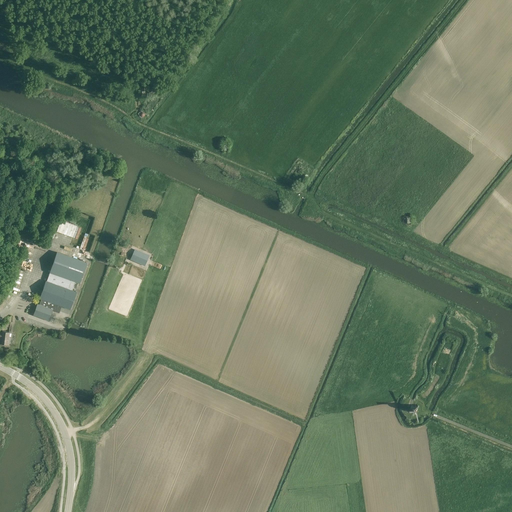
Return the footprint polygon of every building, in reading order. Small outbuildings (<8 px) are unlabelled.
[(32,77),(27,81),(33,87),(38,83),(32,77)] [(137,113),(141,119),(146,116),(143,110),(137,113)] [(72,238),(76,226),(61,221),(57,232),(72,238)] [(75,246),(86,250),(90,240),(79,236),(75,246)] [(20,238),(17,245),(28,249),(28,246),(32,248),(34,243),(20,238)] [(149,256),(134,250),(130,260),(145,266),(149,256)] [(57,252),(49,273),(46,281),(39,299),(41,299),(39,305),(37,304),(36,308),(35,308),(33,311),(35,312),(33,316),(48,321),(52,311),(58,313),(61,307),(70,311),(76,292),(72,291),(75,282),(76,282),(75,284),(77,284),(77,283),(79,284),(87,263),(57,252)] [(0,343),(8,345),(9,337),(10,337),(11,334),(9,333),(0,331),(0,337),(1,338),(0,343)] [(408,411),(410,412),(415,414),(418,408),(411,405),(408,411)]
